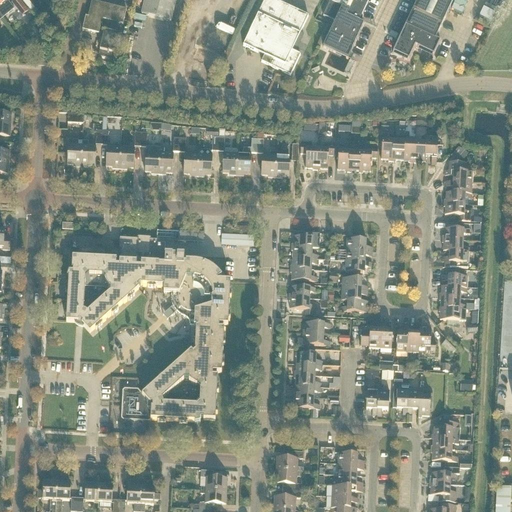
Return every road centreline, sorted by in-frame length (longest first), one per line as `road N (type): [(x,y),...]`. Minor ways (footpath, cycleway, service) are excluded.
road 1 (tertiary): [(84,82),(309,109),(472,84),(511,86)]
road 2 (residential): [(21,449),(35,199)]
road 3 (residential): [(259,462),(21,449)]
road 4 (residential): [(270,212),(35,199)]
road 5 (residential): [(384,218),(386,311),(422,306),(426,221)]
road 6 (residential): [(261,426),(270,212)]
road 7 (residential): [(35,199),(43,77)]
